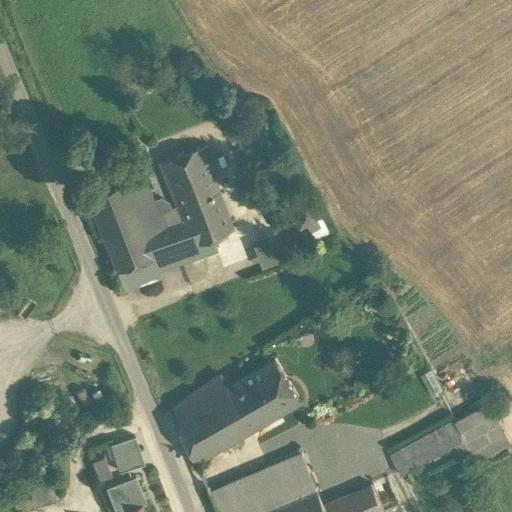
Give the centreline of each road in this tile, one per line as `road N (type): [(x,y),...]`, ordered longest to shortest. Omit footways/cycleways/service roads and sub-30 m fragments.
road 1 (track): [(0,62),(191,511)]
road 2 (track): [(179,482),(298,433),(348,433),(385,454),(413,511)]
